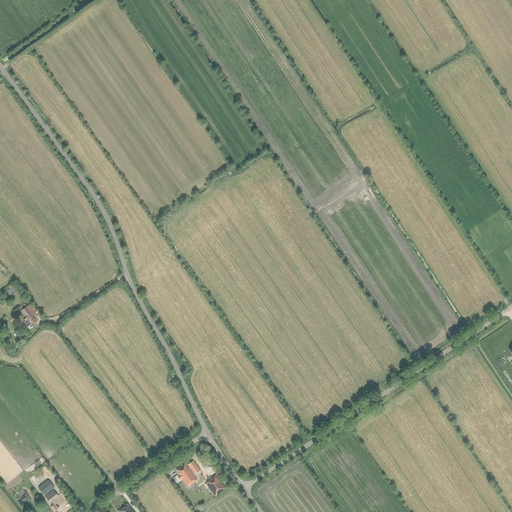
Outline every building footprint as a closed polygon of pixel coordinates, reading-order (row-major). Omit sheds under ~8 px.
[(14,286),(6,292),(9,296),(17,290),(14,286)] [(27,306),(25,304),(19,308),(21,311),(19,313),(20,314),(21,313),(23,315),(22,316),(25,321),(23,322),(26,326),(30,323),(32,324),(36,320),(33,316),(35,313),(29,305),(27,306)] [(194,482),(197,480),(194,475),(200,471),(195,463),(191,463),(189,467),(190,467),(189,468),(188,467),(187,467),(185,464),(177,469),(180,473),(179,474),(180,476),(179,476),(181,479),(182,478),(188,487),(194,483),(194,482)] [(216,496),(225,489),(215,476),(210,479),(211,480),(207,483),(216,496)] [(39,488),(45,496),(54,488),(49,481),(39,488)] [(54,491),(46,497),(50,503),(58,496),(54,491)]
